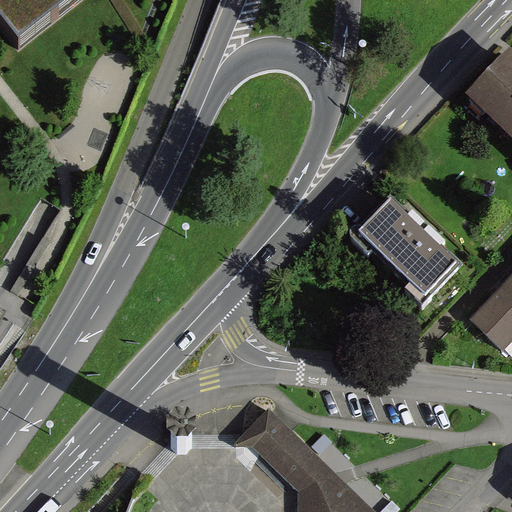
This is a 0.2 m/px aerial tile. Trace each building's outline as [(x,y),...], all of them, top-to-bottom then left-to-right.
[(0,0),(0,23),(17,47),(78,0),(0,0)] [(511,66),(510,65),(470,107),(511,147),(511,66)] [(404,297),(418,310),(459,268),(444,254),(447,251),(427,232),(412,217),(409,220),(391,202),(361,232),(357,229),(348,238),(370,259),(373,257),(409,292),(404,297)] [(511,282),(471,323),(501,354),(511,342),(511,282)] [(259,462),(300,501),(300,511),(367,511),(267,416),(235,450),(254,467),(259,462)]
